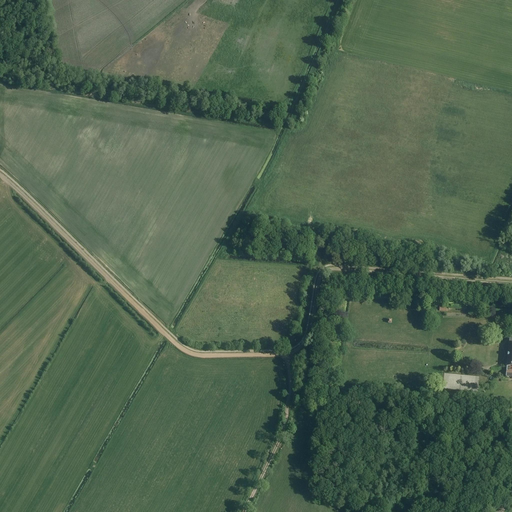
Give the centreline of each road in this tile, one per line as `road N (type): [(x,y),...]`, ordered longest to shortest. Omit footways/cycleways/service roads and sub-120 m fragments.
road 1 (track): [(0,174),(190,353),(287,353)]
road 2 (track): [(287,353),(308,335),(318,279),(330,269),(511,283)]
road 3 (track): [(289,391),(280,438),(243,511)]
